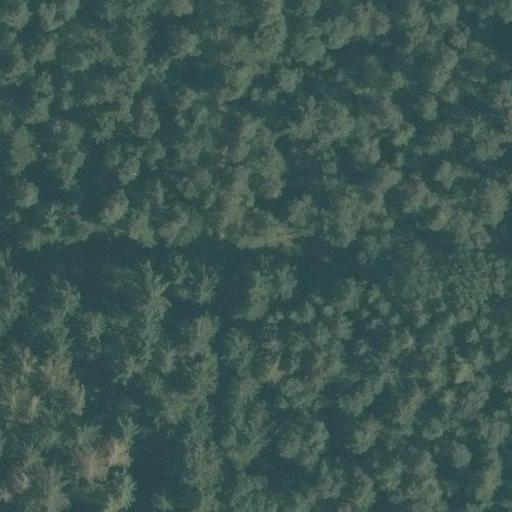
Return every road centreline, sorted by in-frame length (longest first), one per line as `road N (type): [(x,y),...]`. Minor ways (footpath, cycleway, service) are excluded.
road 1 (track): [(220,246),(511,244)]
road 2 (track): [(217,511),(220,246)]
road 3 (track): [(220,246),(222,0)]
road 4 (track): [(0,245),(220,246)]
